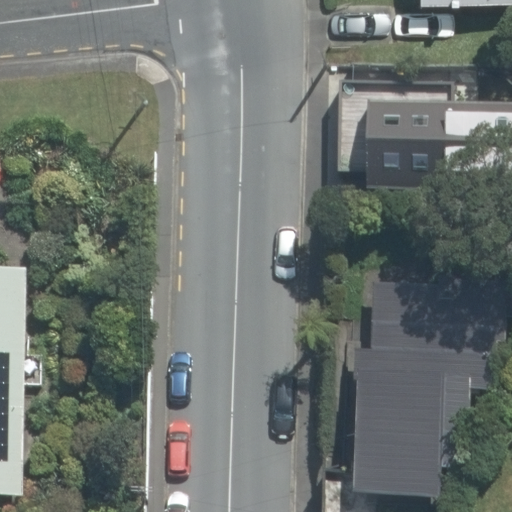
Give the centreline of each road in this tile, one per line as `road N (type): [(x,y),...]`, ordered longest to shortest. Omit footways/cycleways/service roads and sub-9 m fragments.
road 1 (tertiary): [(235,0),(230,511)]
road 2 (residential): [(210,0),(0,22)]
